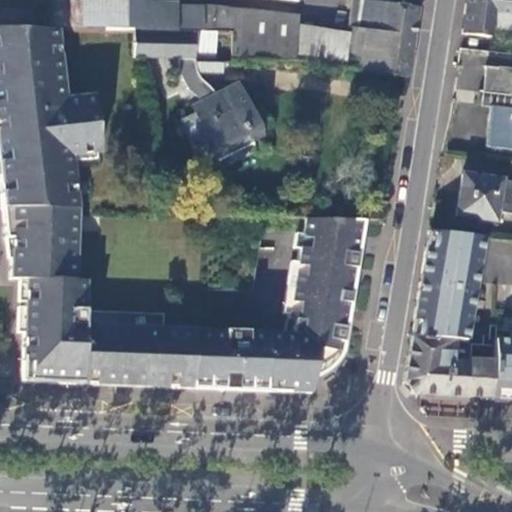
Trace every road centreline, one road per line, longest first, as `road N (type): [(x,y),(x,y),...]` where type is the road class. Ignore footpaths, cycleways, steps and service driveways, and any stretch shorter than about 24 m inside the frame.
road 1 (residential): [(373,452),(442,0)]
road 2 (tertiary): [(373,452),(0,420)]
road 3 (tertiary): [(0,488),(365,508)]
road 4 (tertiary): [(491,511),(460,487),(373,452)]
